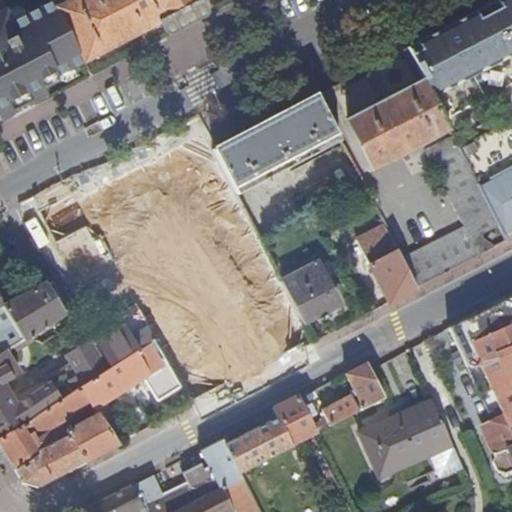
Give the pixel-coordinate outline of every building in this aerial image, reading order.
[(0,118),(13,112),(14,107),(25,102),(29,103),(45,95),(36,78),(53,70),(56,74),(82,61),(51,0),(9,22),(0,4),(0,118)] [(157,26),(165,22),(199,4),(205,0),(68,0),(55,7),(82,61),(155,23),(157,26)] [(511,0),(496,0),(485,6),(487,12),(510,0),(511,0)] [(511,0),(510,0),(487,12),(511,59),(511,0)] [(487,12),(485,6),(452,23),(404,48),(407,53),(487,12)] [(511,70),(511,59),(487,12),(407,53),(422,82),(435,107),(446,102),(452,114),(511,82),(507,73),(511,70)] [(440,131),(445,127),(435,107),(422,82),(346,121),(370,166),(440,131)] [(338,139),(315,95),(251,128),(216,147),(211,149),(234,194),(262,179),(264,183),(268,181),(266,177),(338,139)] [(504,241),(511,236),(511,125),(509,121),(456,148),(496,226),(504,241)] [(445,127),(440,131),(444,140),(424,150),(463,225),(400,258),(416,287),(493,247),(482,234),(496,226),(456,148),(454,144),(447,132),(445,127)] [(325,203),(311,210),(324,236),(338,228),(325,203)] [(358,244),(387,302),(416,287),(400,258),(389,237),(384,239),(381,234),(377,237),(376,235),(358,244)] [(315,262),(279,281),(302,324),(320,315),(319,312),(337,304),(315,262)] [(64,310),(47,283),(33,291),(31,289),(1,304),(2,306),(11,321),(21,339),(21,340),(28,335),(48,321),(51,324),(58,319),(61,322),(65,319),(60,313),(64,310)] [(511,294),(449,328),(466,366),(477,362),(479,365),(480,367),(511,351),(511,294)] [(109,367),(152,340),(133,305),(115,316),(119,320),(117,322),(120,327),(93,343),(109,367)] [(0,327),(11,321),(2,306),(0,307),(0,327)] [(84,383),(80,386),(90,402),(92,405),(141,375),(153,399),(178,386),(152,340),(109,367),(106,369),(84,383)] [(84,383),(106,369),(86,343),(64,356),(73,368),(84,383)] [(0,351),(0,382),(1,382),(17,372),(4,349),(0,351)] [(511,351),(480,367),(503,416),(508,428),(511,425),(511,351)] [(271,408),(277,418),(278,417),(293,445),(312,435),(384,398),(370,370),(366,363),(345,374),(360,403),(356,405),(351,397),(322,412),(325,418),(321,420),(321,421),(313,426),(309,417),(313,415),(307,402),(303,396),(299,398),(296,395),(271,408)] [(63,374),(75,389),(80,386),(84,383),(73,368),(63,374)] [(0,435),(75,389),(63,374),(50,375),(9,395),(0,399),(0,435)] [(1,382),(0,382),(0,399),(9,395),(1,382)] [(75,389),(0,435),(0,445),(22,480),(37,484),(116,442),(97,413),(66,432),(68,436),(39,453),(34,444),(59,425),(57,423),(81,404),(84,407),(90,402),(80,386),(75,389)] [(312,391),(303,396),(307,402),(315,398),(312,391)] [(452,446),(431,401),(358,434),(379,479),(452,446)] [(492,422),(484,426),(486,432),(484,433),(492,452),(491,453),(493,456),(491,462),(496,472),(501,474),(502,477),(511,472),(511,436),(508,428),(503,416),(492,422)] [(223,445),(238,474),(293,445),(278,417),(277,418),(225,445),(223,445)] [(168,511),(173,511),(241,479),(238,474),(223,445),(225,445),(222,439),(199,451),(209,470),(204,473),(200,465),(182,474),(188,486),(163,498),(168,511)] [(258,511),(242,479),(241,479),(173,511),(258,511)] [(168,511),(163,498),(156,480),(135,492),(131,486),(87,509),(131,487),(142,508),(134,511),(168,511)] [(82,511),(134,511),(142,508),(131,487),(87,509),(82,511)]
